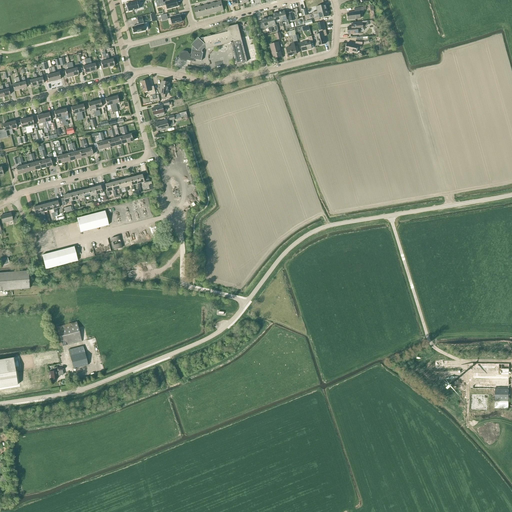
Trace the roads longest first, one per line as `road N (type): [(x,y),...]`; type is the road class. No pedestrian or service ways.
road 1 (unclassified): [(0,403),(83,389),(198,343),(237,314),(289,247),(318,229),(511,194)]
road 2 (residential): [(129,74),(154,69),(221,82),(329,54),(336,2)]
road 3 (residential): [(0,204),(144,159),(129,74)]
road 4 (residential): [(0,106),(129,74)]
